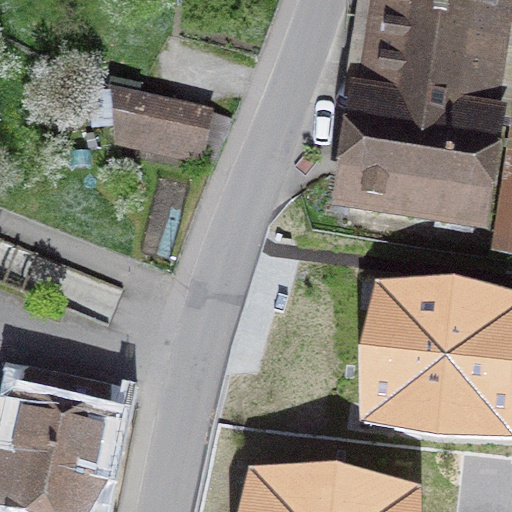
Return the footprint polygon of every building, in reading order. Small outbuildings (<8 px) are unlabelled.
[(485,227),(511,22),(511,0),(370,0),(343,208),(485,227)] [(107,146),(217,170),(228,118),(118,94),(107,146)] [(511,291),(456,275),(376,279),(359,345),(359,421),(439,438),(511,436),(511,291)] [(0,511),(105,511),(125,424),(21,401),(10,447),(0,444),(0,511)] [(338,462),(249,468),(237,511),(423,511),(423,486),(338,462)]
